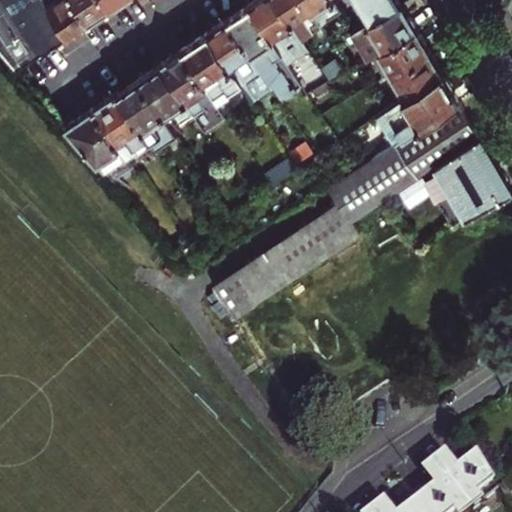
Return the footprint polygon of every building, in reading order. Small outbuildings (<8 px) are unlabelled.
[(66,35),(44,2),(42,0),(0,0),(0,53),(14,69),(27,60),(46,48),(66,35)] [(87,21),(73,0),(48,0),(44,2),(66,35),(76,28),(87,21)] [(108,7),(102,0),(73,0),(87,21),(99,13),(108,7)] [(274,41),(294,27),(276,0),(256,0),(249,5),(274,41)] [(316,15),(306,0),(276,0),(294,27),(303,41),(314,32),(306,21),(316,15)] [(342,8),(337,0),(306,0),(316,15),(321,22),(342,8)] [(357,30),(372,56),(417,31),(410,19),(407,14),(417,8),(412,0),(408,0),(402,4),(372,21),(357,30)] [(399,0),(369,0),(363,5),(372,21),(402,4),(399,0)] [(282,54),(274,41),(249,5),(241,10),(228,19),(261,69),(282,54)] [(306,21),(314,32),(324,26),(321,22),(316,15),(306,21)] [(261,69),(228,19),(220,25),(206,34),(238,83),(241,87),(252,103),(263,97),(257,86),(252,86),(248,80),(262,71),(261,69)] [(274,41),(282,54),(286,60),(292,57),(288,51),(303,41),(294,27),(274,41)] [(384,60),(392,75),(430,52),(423,40),(417,31),(372,56),(377,65),(384,60)] [(238,83),(206,34),(193,42),(182,50),(205,86),(213,98),(219,95),(238,83)] [(173,56),(161,64),(193,113),(205,105),(204,104),(196,92),(205,86),(182,50),(173,56)] [(430,52),(392,75),(406,99),(443,74),(435,61),(430,52)] [(193,113),(161,64),(149,72),(139,79),(164,116),(174,110),(181,121),(183,119),(193,113)] [(252,86),(257,86),(268,79),(262,71),(248,80),(252,86)] [(378,118),(395,145),(460,103),(468,98),(461,86),(453,91),(448,83),(443,74),(406,99),(378,118)] [(164,116),(139,79),(130,85),(118,93),(151,142),(155,148),(156,150),(178,136),(164,116)] [(219,95),(222,100),(241,87),(238,83),(219,95)] [(196,92),(204,104),(210,100),(213,98),(205,86),(196,92)] [(151,142),(118,93),(108,99),(94,109),(121,148),(128,157),(151,142)] [(215,290),(234,318),(258,303),(362,231),(356,222),(354,220),(386,198),(479,135),(468,117),(460,103),(395,145),(331,188),(341,204),(215,290)] [(197,119),(198,121),(210,113),(205,105),(193,113),(197,119)] [(121,148),(94,109),(81,118),(66,127),(97,162),(121,148)] [(193,113),(183,119),(187,125),(197,119),(193,113)] [(424,176),(456,227),(511,190),(495,162),(481,138),(424,176)] [(511,202),(508,196),(497,202),(507,218),(511,215),(511,205),(511,204),(511,202)] [(446,455),(434,464),(471,511),(475,511),(499,493),(477,456),(467,465),(458,471),(446,455)] [(427,495),(416,504),(421,511),(471,511),(434,464),(422,474),(434,490),(427,495)] [(391,511),(385,503),(373,511),(421,511),(416,504),(406,511),(391,511)]
